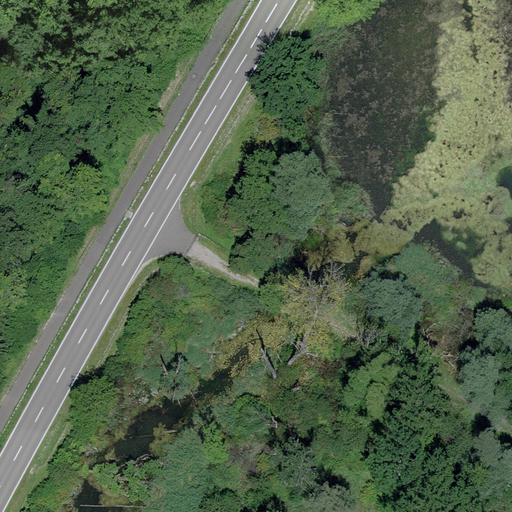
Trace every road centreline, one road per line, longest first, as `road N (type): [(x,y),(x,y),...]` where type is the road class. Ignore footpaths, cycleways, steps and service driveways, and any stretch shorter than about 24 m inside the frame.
road 1 (tertiary): [(0,487),(279,0)]
road 2 (track): [(511,427),(148,222)]
